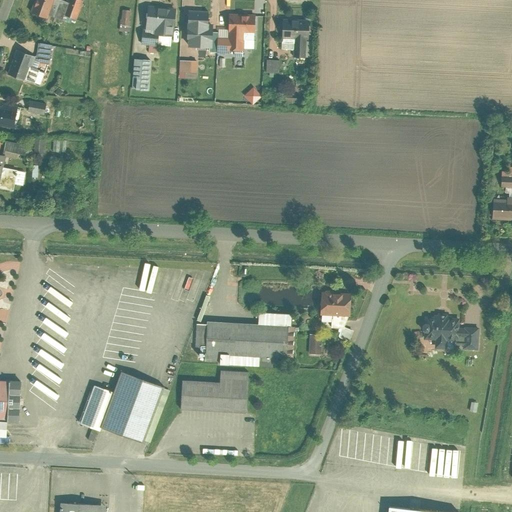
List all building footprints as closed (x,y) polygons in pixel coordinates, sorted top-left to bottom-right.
[(50,0),(32,0),(30,11),(46,16),(47,12),(50,0)] [(66,0),(50,0),(47,12),(61,17),(62,14),(66,0)] [(66,0),(62,14),(78,19),(83,0),(66,0)] [(176,6),(148,3),(145,31),(172,34),(174,34),(176,6)] [(120,9),(119,23),(129,23),(130,10),(120,9)] [(187,23),(186,46),(211,46),(211,30),(212,23),(208,23),(208,10),(189,9),(189,23),(187,23)] [(255,30),(255,13),(228,13),(228,31),(219,31),(218,48),(245,48),(245,30),(255,30)] [(307,19),(280,18),(280,38),(291,38),(291,56),(305,56),(306,38),(307,38),(307,19)] [(171,46),(172,34),(145,31),(142,31),(141,43),(171,46)] [(35,56),(34,55),(32,59),(38,61),(49,62),(51,44),(38,42),(35,56)] [(17,49),(8,73),(24,79),(24,78),(41,85),(46,72),(36,68),(38,61),(32,59),(34,55),(17,49)] [(135,88),(149,89),(151,58),(135,57),(133,75),(136,75),(135,88)] [(195,60),(178,59),(177,71),(183,71),(183,77),(195,77),(195,60)] [(269,59),(269,71),(280,71),(280,59),(269,59)] [(256,86),(246,95),(255,104),(265,95),(256,86)] [(31,100),(29,111),(44,114),(46,103),(31,100)] [(0,101),(0,123),(14,126),(18,105),(0,101)] [(34,138),(33,152),(43,152),(44,138),(34,138)] [(4,139),(1,153),(3,153),(24,156),(26,143),(4,139)] [(28,171),(1,166),(0,173),(0,187),(11,190),(13,183),(25,185),(28,171)] [(511,175),(502,175),(501,185),(511,185),(511,175)] [(511,198),(493,198),(492,217),(511,218),(511,198)] [(153,292),(182,301),(191,275),(162,265),(153,292)] [(350,293),(317,292),(316,313),(349,315),(350,293)] [(0,321),(7,322),(8,310),(0,308),(0,321)] [(288,313),(255,311),(255,323),(288,325),(288,313)] [(458,314),(426,312),(425,323),(421,323),(421,329),(425,330),(424,336),(434,337),(434,347),(445,348),(445,339),(457,339),(457,334),(458,326),(458,314)] [(255,323),(204,320),(202,360),(256,364),(256,356),(289,357),(291,325),(288,325),(255,323)] [(352,329),(342,325),(337,336),(348,340),(352,329)] [(463,347),(476,348),(478,327),(465,326),(464,335),(464,342),(463,347)] [(321,334),(309,333),(308,353),(320,354),(321,334)] [(453,341),(453,349),(463,349),(463,347),(464,342),(453,341)] [(180,379),(178,407),(246,411),(248,371),(219,369),(218,382),(180,379)] [(160,386),(117,370),(109,392),(97,426),(140,442),(160,386)] [(19,380),(2,379),(1,419),(17,420),(19,380)] [(90,385),(76,421),(96,428),(97,426),(109,392),(90,385)] [(465,464),(465,447),(423,447),(423,475),(462,476),(462,464),(465,464)] [(62,502),(61,511),(98,511),(99,504),(62,502)]
